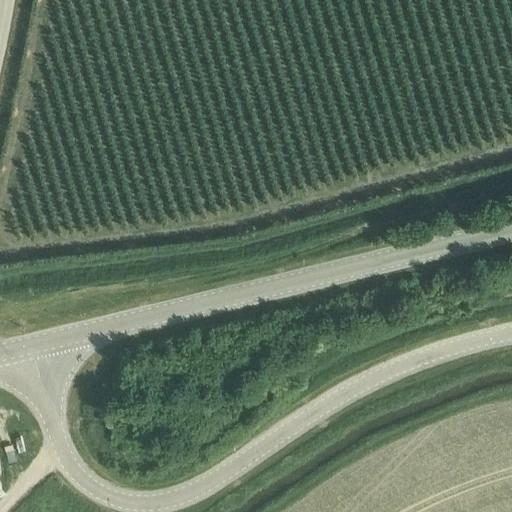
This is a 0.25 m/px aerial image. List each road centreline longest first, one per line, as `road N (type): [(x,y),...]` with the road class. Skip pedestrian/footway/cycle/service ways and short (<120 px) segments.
road 1 (unclassified): [(37,346),(60,449),(74,472),(116,500),(146,504),(185,496),(356,387),(474,340),(511,335)]
road 2 (tertiary): [(37,346),(511,233)]
